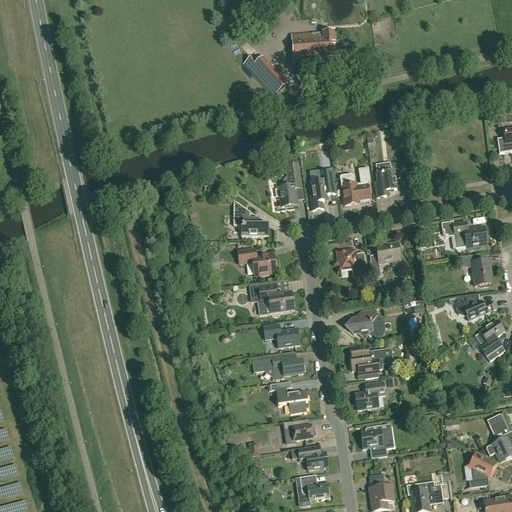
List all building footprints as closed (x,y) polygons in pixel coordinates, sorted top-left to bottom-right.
[(293,64),(335,61),(333,33),(291,37),(293,64)] [(262,59),(255,65),(249,70),(259,81),(272,70),(262,59)] [(286,86),(277,75),(264,87),(274,97),(286,86)] [(511,129),(503,131),(504,139),(497,140),(499,155),(511,153),(511,129)] [(391,173),(376,175),(377,183),(375,184),(377,199),(386,198),(385,193),(396,191),(394,180),(400,179),(398,164),(390,165),(391,173)] [(279,188),(279,189),(282,209),(297,207),(295,191),(302,190),(299,166),(286,167),(287,179),(279,188)] [(370,204),(369,201),(367,184),(371,184),(368,169),(358,170),(360,185),(356,186),(354,178),(351,175),(340,177),(344,208),(359,206),(358,203),(363,202),(363,205),(370,204)] [(323,204),(328,203),(326,192),(328,190),(336,189),(334,173),(322,175),(323,177),(318,178),(314,183),(311,184),(313,201),(311,201),(312,213),(324,211),(323,204)] [(234,202),(233,203),(233,228),(241,228),(241,238),(268,239),(268,228),(258,227),(259,220),(249,220),(249,214),(234,202)] [(390,214),(396,207),(393,204),(387,211),(390,214)] [(466,252),(487,249),(483,228),(467,231),(466,224),(453,225),(452,223),(441,225),(442,237),(445,239),(451,238),(452,251),(455,252),(466,251),(466,252)] [(380,278),(379,272),(378,265),(399,262),(397,246),(383,248),(382,246),(375,247),(376,257),(369,258),(372,280),(380,278)] [(254,259),(253,251),(237,254),(239,267),(251,265),(253,278),(275,275),(273,256),(254,259)] [(367,278),(364,262),(356,263),(355,252),(346,253),(345,252),(340,253),(340,254),(337,255),(340,272),(351,270),(352,280),(367,278)] [(487,271),(490,271),(488,262),(476,264),(475,257),(458,259),(460,270),(472,269),(474,288),(489,285),(487,271)] [(267,317),(294,313),(291,293),(276,295),(275,287),(257,290),(259,304),(257,304),(259,318),(267,316),(267,317)] [(478,296),(457,299),(458,303),(455,309),(458,315),(463,317),(466,316),(468,322),(496,310),(493,303),(483,307),(480,302),(479,302),(478,296)] [(375,312),(361,314),(362,320),(357,321),(351,322),(345,330),(353,336),(357,335),(364,340),(369,334),(369,335),(373,334),(377,338),(380,334),(381,330),(380,326),(379,322),(376,319),(375,314),(375,312)] [(479,334),(475,337),(485,352),(483,353),(489,363),(503,354),(495,342),(496,339),(505,333),(496,322),(479,334)] [(278,350),(299,347),(297,332),(280,334),(278,327),(263,329),(264,342),(276,340),(278,350)] [(440,338),(432,340),(433,348),(441,346),(440,338)] [(349,350),(351,358),(349,358),(351,374),(357,373),(358,378),(364,377),(365,381),(378,379),(377,375),(379,375),(379,372),(382,371),(381,367),(387,366),(385,351),(368,353),(367,347),(349,350)] [(271,372),(273,381),(274,382),(282,381),(283,379),(303,376),(301,363),(286,365),(285,359),(251,364),(253,374),(271,372)] [(489,388),(491,382),(485,379),(482,385),(489,388)] [(276,400),(277,409),(288,407),(289,417),(306,415),(304,405),(307,404),(305,395),(298,396),(287,397),(286,391),(291,391),(290,384),(269,387),(270,394),(275,393),(275,394),(276,393),(277,399),(276,400)] [(364,387),(365,394),(354,396),(357,413),(370,411),(369,409),(378,408),(376,398),(384,397),(382,384),(364,387)] [(493,400),(493,401),(503,399),(501,390),(492,392),(492,394),(493,400)] [(511,447),(511,434),(511,432),(502,414),(486,422),(489,427),(491,428),(494,426),(499,436),(500,435),(502,437),(497,439),(497,441),(498,443),(486,448),(486,450),(489,457),(495,454),(500,464),(511,457),(511,451),(511,449),(511,447)] [(283,425),(284,426),(285,437),(286,445),(296,443),(313,441),(313,439),(316,438),(314,429),(311,430),(311,428),(309,428),(297,430),(296,423),(294,424),(283,425)] [(372,451),(374,460),(387,459),(385,447),(389,447),(390,445),(388,432),(387,431),(380,432),(379,428),(366,430),(365,432),(365,434),(360,435),(362,451),(371,450),(372,451)] [(249,446),(249,448),(251,458),(258,457),(256,445),(249,446)] [(320,448),(310,450),(298,452),(299,463),(306,462),(307,472),(319,471),(319,470),(327,469),(325,454),(321,455),(320,448)] [(491,475),(495,466),(473,454),(467,468),(471,470),(473,482),(468,482),(469,490),(487,488),(486,477),(488,473),(491,475)] [(386,504),(393,502),(391,487),(384,488),(382,476),(368,478),(370,490),(368,490),(371,511),(381,511),(387,511),(386,504)] [(302,495),(309,501),(310,502),(312,503),(330,500),(328,486),(318,488),(315,488),(314,478),(299,480),(302,495)] [(433,484),(417,486),(406,488),(407,498),(410,497),(412,511),(428,511),(428,507),(430,507),(429,502),(435,501),(433,484)] [(511,511),(511,503),(511,496),(501,498),(502,500),(482,502),(483,511),(511,511)]
